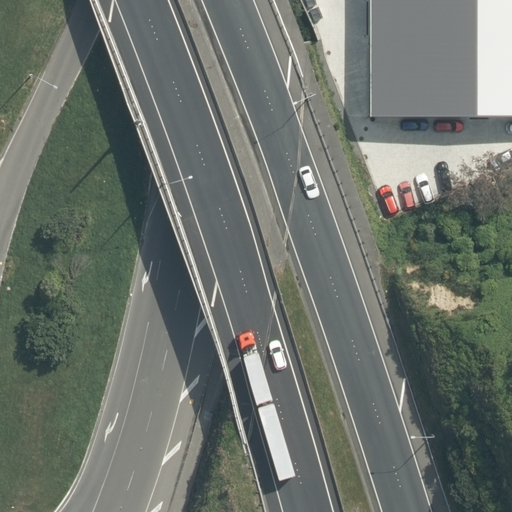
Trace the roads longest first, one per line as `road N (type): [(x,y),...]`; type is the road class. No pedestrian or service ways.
road 1 (motorway): [(225,0),(305,200),(413,511)]
road 2 (motorway): [(315,511),(133,0)]
road 3 (primary): [(213,0),(179,312)]
road 4 (unclassified): [(0,223),(94,0)]
road 5 (primary): [(179,312),(87,511)]
road 6 (primary): [(179,312),(157,421),(124,511)]
